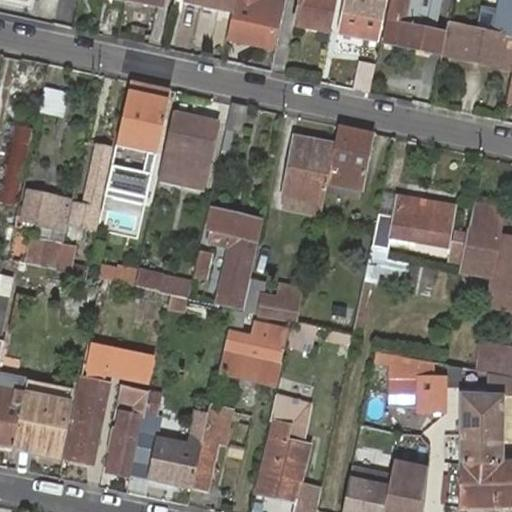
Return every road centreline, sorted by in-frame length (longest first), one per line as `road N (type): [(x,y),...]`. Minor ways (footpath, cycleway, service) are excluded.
road 1 (residential): [(0,34),(511,143)]
road 2 (residential): [(0,485),(125,511)]
